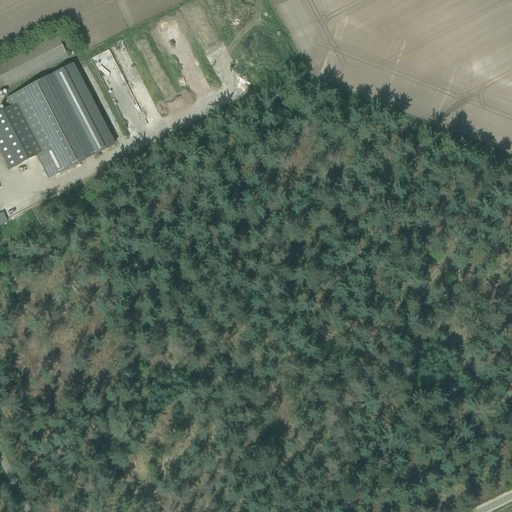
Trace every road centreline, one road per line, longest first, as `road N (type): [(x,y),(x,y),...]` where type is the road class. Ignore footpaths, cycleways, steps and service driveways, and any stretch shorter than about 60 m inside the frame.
road 1 (track): [(17,479),(207,378),(362,319),(435,276),(448,230),(504,165),(511,168)]
road 2 (track): [(269,511),(96,174)]
road 3 (track): [(511,409),(456,355),(449,297),(435,276)]
